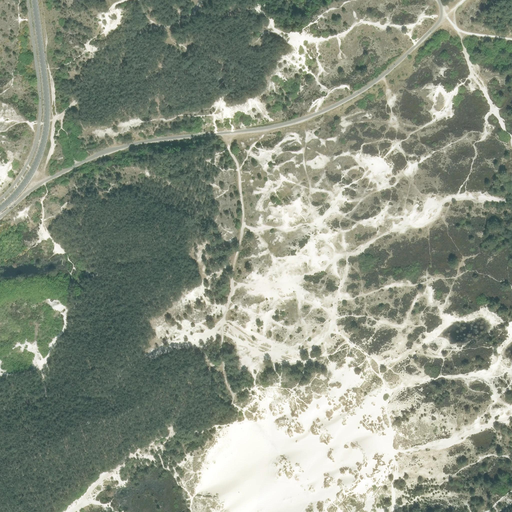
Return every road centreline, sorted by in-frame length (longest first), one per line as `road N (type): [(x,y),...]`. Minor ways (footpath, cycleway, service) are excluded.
road 1 (unknown): [(392,511),(380,364),(349,344),(310,359),(259,354),(221,329)]
road 2 (unknown): [(0,407),(63,390),(110,396),(122,369),(221,329)]
road 3 (tertiary): [(0,208),(30,173),(46,126),(34,0)]
road 4 (unknown): [(47,231),(73,267),(65,329),(42,363),(0,375)]
road 5 (unknown): [(52,143),(39,0)]
road 6 (unknown): [(52,143),(39,177),(47,231),(19,259)]
